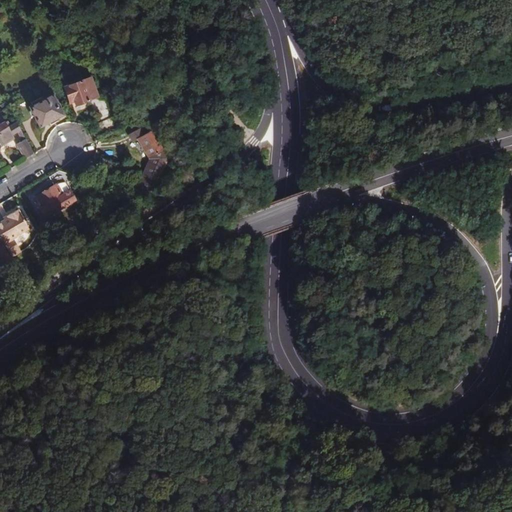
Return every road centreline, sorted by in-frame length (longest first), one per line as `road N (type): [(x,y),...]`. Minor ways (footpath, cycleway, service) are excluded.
road 1 (secondary): [(283,72),(274,302),(291,370),(343,414),(379,423),(418,421),(450,407),(481,378)]
road 2 (tertiary): [(283,72),(269,115),(240,155),(0,341)]
road 3 (tertiary): [(317,199),(186,249),(0,345)]
road 4 (secondary): [(317,199),(392,206),(462,241),(490,299),(481,378)]
road 5 (secondary): [(511,86),(415,106),(356,104),(323,82),(288,29),(262,8)]
road 6 (secondary): [(511,136),(317,199)]
road 7 (secondary): [(481,378),(504,350),(510,326),(511,184)]
